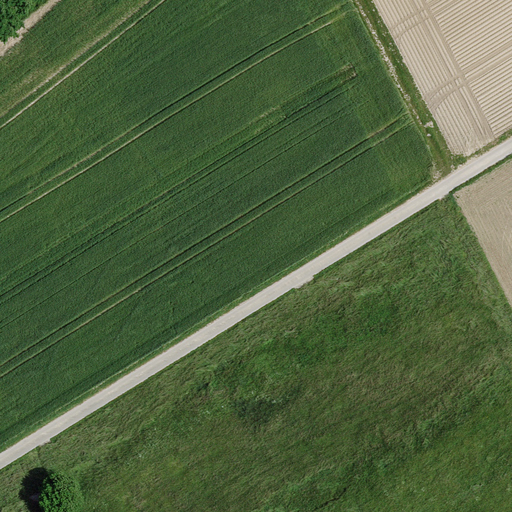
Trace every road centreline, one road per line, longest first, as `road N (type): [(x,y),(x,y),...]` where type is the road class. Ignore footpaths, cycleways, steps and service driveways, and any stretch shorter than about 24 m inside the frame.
road 1 (track): [(511,149),(0,465)]
road 2 (track): [(353,0),(447,189)]
